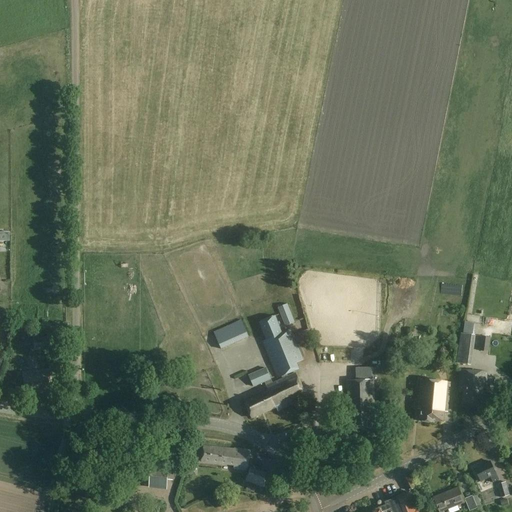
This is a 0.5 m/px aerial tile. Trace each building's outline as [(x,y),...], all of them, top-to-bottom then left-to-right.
[(295,323),(287,304),(278,308),(285,327),(295,323)] [(282,334),(275,316),(259,323),(267,340),(263,342),(278,378),(297,370),(294,364),(303,361),(290,331),(282,334)] [(249,337),(242,320),(214,332),(221,349),(249,337)] [(475,323),(464,322),(463,334),(461,334),(457,364),(473,366),(476,335),(474,335),(475,323)] [(493,337),(482,335),(480,353),(491,354),(493,337)] [(57,337),(33,339),(34,350),(58,348),(57,337)] [(371,380),(370,367),(355,368),(355,380),(346,381),(348,422),(355,422),(356,430),(375,429),(373,380),(371,380)] [(273,384),(266,368),(249,376),(254,387),(264,382),(268,390),(244,401),(252,418),(276,407),(278,411),(307,398),(296,373),(273,384)] [(52,392),(49,370),(24,374),(26,393),(39,391),(39,393),(52,392)] [(487,372),(461,371),(460,391),(464,391),(463,403),(483,404),(483,385),(486,385),(487,372)] [(448,412),(451,383),(420,380),(417,409),(421,410),(420,422),(434,423),(434,421),(444,422),(445,412),(448,412)] [(234,450),(204,447),(202,462),(235,465),(234,469),(247,471),(250,451),(234,449),(234,450)] [(152,461),(150,486),(168,487),(169,478),(174,479),(175,467),(170,467),(170,463),(152,461)] [(496,474),(491,462),(475,469),(480,481),(490,477),(493,483),(498,480),(495,474),(496,474)] [(246,481),(264,487),(269,473),(251,467),(246,481)] [(510,495),(506,482),(497,485),(501,498),(510,495)] [(440,511),(464,502),(458,488),(434,498),(439,511),(440,511)] [(419,511),(411,491),(399,495),(399,497),(386,503),(387,506),(378,509),(379,510),(374,511),(419,511)] [(469,511),(477,508),(472,496),(465,499),(469,511)]
